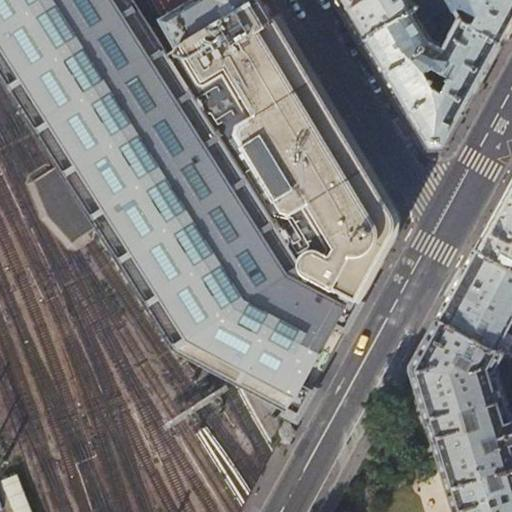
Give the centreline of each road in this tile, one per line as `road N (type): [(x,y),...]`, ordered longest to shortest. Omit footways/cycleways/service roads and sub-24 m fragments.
road 1 (secondary): [(443,226),(289,511)]
road 2 (residential): [(311,0),(443,226)]
road 3 (secondary): [(511,101),(443,226)]
